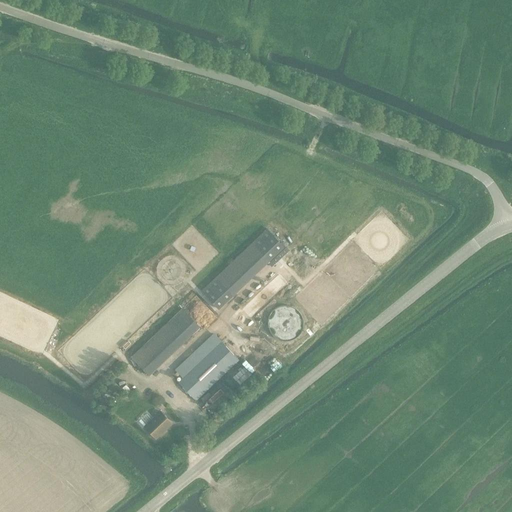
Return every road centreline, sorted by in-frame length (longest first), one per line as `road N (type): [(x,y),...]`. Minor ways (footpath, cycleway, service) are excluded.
road 1 (unclassified): [(505,225),(495,191),(479,173),(0,5)]
road 2 (tertiary): [(505,225),(144,511)]
